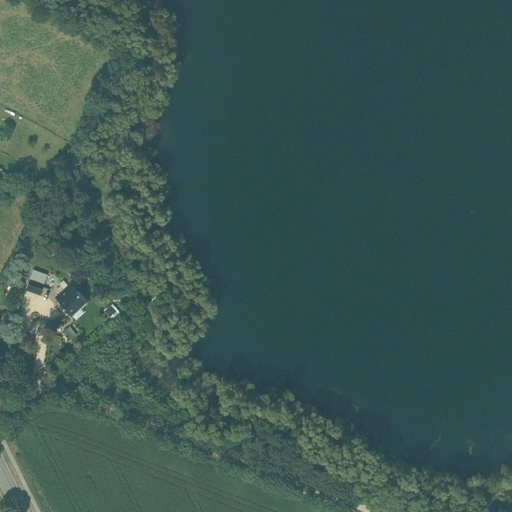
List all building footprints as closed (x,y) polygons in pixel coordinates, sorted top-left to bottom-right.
[(80,275),(75,269),(71,272),(70,271),(61,279),(62,280),(68,286),(80,275)] [(46,274),(37,270),(34,278),(43,281),(46,274)] [(43,281),(34,278),(30,277),(26,288),(40,293),(45,282),(43,281)] [(59,294),(68,286),(62,280),(58,283),(60,285),(55,290),(59,294)] [(73,286),(70,288),(68,286),(59,294),(56,297),(64,305),(63,306),(70,313),(78,306),(80,308),(87,301),(73,286)]
